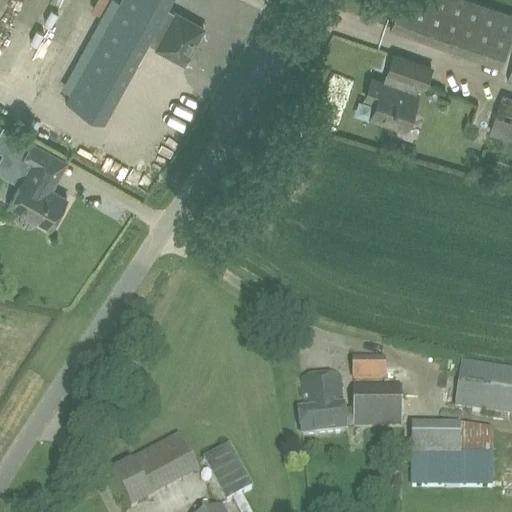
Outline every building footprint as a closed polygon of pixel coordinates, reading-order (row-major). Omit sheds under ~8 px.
[(167,8),(171,0),(121,0),(67,103),(105,124),(148,43),(185,63),(204,28),(167,8)] [(511,33),(511,13),(470,0),(399,0),(389,30),(501,68),(511,33)] [(432,68),(394,55),(387,74),(389,75),(386,84),(372,79),(365,98),(377,102),(371,118),(407,130),(420,93),(417,91),(420,82),(427,84),(432,68)] [(484,129),(511,137),(511,97),(495,92),(484,129)] [(9,179),(20,185),(8,206),(50,230),(67,200),(51,191),(68,161),(30,140),(30,141),(15,133),(16,132),(2,124),(0,128),(0,151),(4,154),(6,149),(20,157),(9,179)] [(467,140),(464,152),(475,155),(471,170),(498,178),(506,151),(467,140)] [(352,381),(383,381),(383,359),(352,359),(352,381)] [(511,371),(461,363),(455,409),(511,418),(511,371)] [(344,430),(348,429),(401,428),(400,386),(351,385),(351,413),(344,414),(340,378),(300,382),(304,413),(299,413),(301,437),(344,432),(344,430)] [(410,489),(492,489),(492,430),(459,425),(459,426),(410,426),(410,489)] [(131,462),(132,463),(110,474),(130,511),(132,511),(152,501),(152,500),(199,475),(179,437),(131,462)] [(250,511),(241,495),(252,490),(229,447),(203,460),(226,504),(231,501),(237,511),(250,511)] [(296,511),(314,507),(311,494),(293,499),(296,511)]
